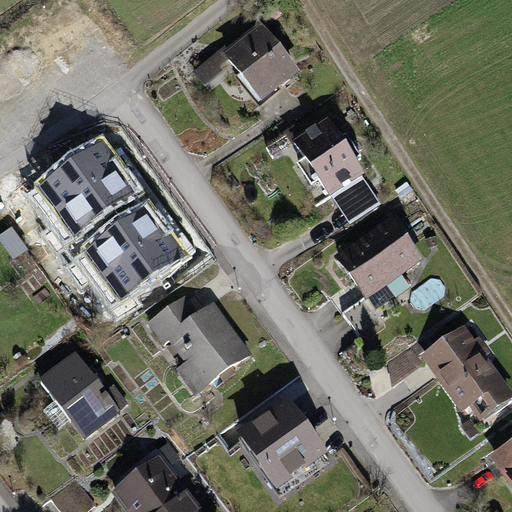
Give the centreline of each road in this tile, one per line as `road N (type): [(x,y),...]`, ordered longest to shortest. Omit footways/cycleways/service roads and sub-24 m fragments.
road 1 (residential): [(421,511),(116,94)]
road 2 (track): [(302,0),(511,320)]
